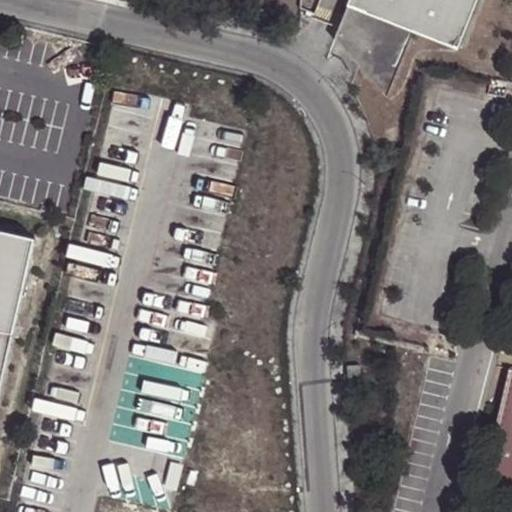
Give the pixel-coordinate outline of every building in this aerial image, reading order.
[(348,0),(335,35),(365,46),(359,62),(389,92),(415,25),(459,42),(474,0),(348,0)] [(365,46),(335,35),(359,62),(365,46)] [(0,393),(15,331),(0,327),(0,393)] [(342,366),(344,392),(359,391),(357,365),(342,366)] [(510,388),(511,380),(511,377),(495,373),(493,384),(504,387),(504,386),(510,388)] [(511,380),(510,388),(504,386),(504,387),(487,462),(487,464),(493,466),(491,475),(485,474),(480,494),(511,501),(511,380)] [(487,464),(487,462),(476,459),(474,471),(485,474),(491,475),(493,466),(487,464)]
